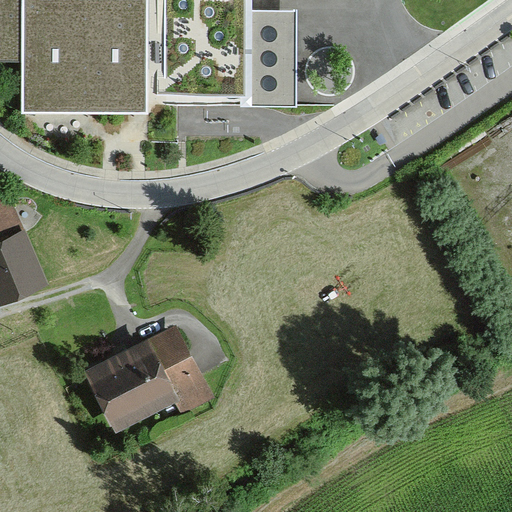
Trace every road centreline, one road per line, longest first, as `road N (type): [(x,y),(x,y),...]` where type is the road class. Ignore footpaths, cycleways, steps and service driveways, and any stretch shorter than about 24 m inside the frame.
road 1 (unclassified): [(511,12),(293,158),(205,187),(102,193),(39,176),(0,151)]
road 2 (unknown): [(116,193),(108,164),(114,141),(145,124),(158,87),(157,0)]
